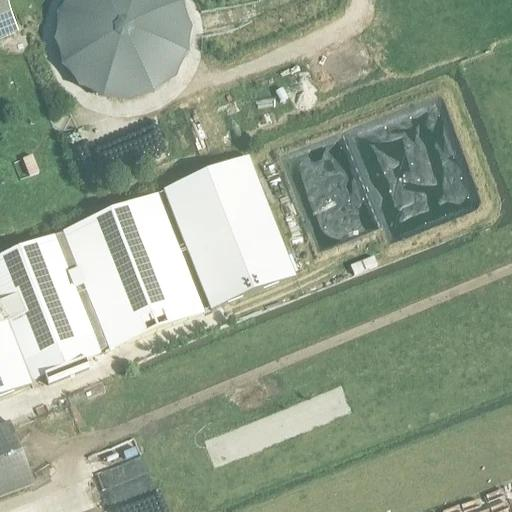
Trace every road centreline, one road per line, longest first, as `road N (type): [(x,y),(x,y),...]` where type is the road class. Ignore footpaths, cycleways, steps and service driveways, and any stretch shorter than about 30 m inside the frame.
road 1 (track): [(26,408),(50,471),(511,286)]
road 2 (track): [(358,0),(358,14),(334,28),(198,87)]
